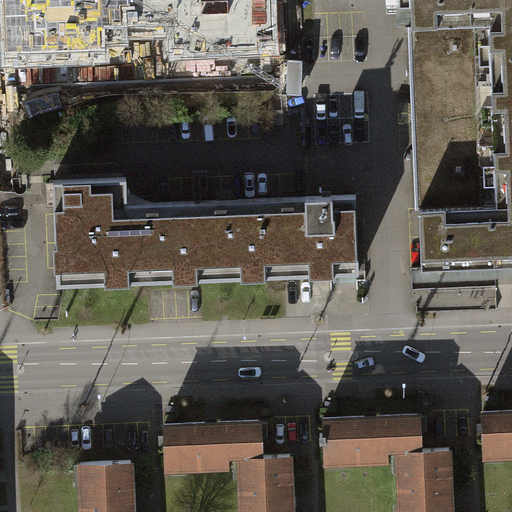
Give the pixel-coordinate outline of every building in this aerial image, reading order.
[(271,0),(0,0),(0,7),(4,7),(6,58),(274,48),(271,0)] [(421,252),(418,267),(506,264),(511,263),(511,0),(407,0),(408,25),(404,25),(410,167),(411,207),(420,211),(421,252)] [(338,270),(361,269),(359,256),(358,213),(358,194),(126,203),(125,179),(52,182),(53,204),(56,269),(56,282),(107,280),(131,278),(176,277),(201,276),(244,274),(270,273),(314,271),(338,270)] [(511,273),(511,263),(506,264),(418,267),(418,277),(511,273)] [(511,408),(478,410),(480,447),(500,446),(500,453),(511,452),(511,408)] [(382,449),(400,448),(418,448),(417,428),(410,428),(409,413),(320,416),(321,453),(341,453),(341,458),(383,457),(382,449)] [(161,422),(162,459),(181,459),(181,465),(224,464),(223,455),(241,454),(259,454),(258,434),(251,435),(250,419),(161,422)] [(402,506),(401,511),(447,511),(445,447),(418,448),(400,448),(400,460),(402,506)] [(288,511),(286,453),(259,454),(241,454),(242,481),(242,511),(288,511)] [(81,460),(82,511),(129,511),(128,458),(81,460)]
